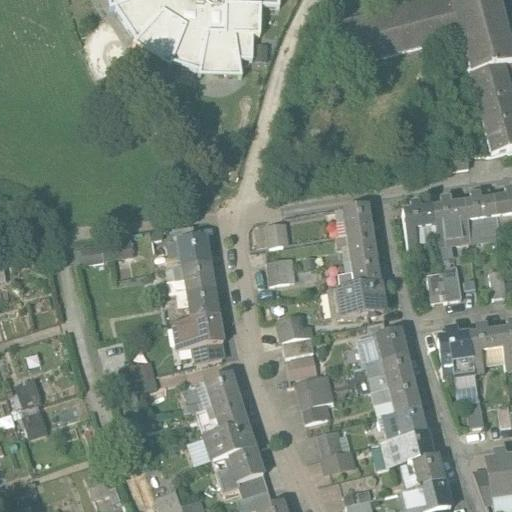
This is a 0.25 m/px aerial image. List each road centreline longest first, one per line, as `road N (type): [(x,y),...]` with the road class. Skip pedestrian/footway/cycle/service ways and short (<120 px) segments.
road 1 (residential): [(242,223),(234,282),(250,368),(309,511)]
road 2 (residential): [(377,202),(413,334)]
road 3 (residential): [(377,202),(242,223)]
road 4 (residential): [(511,176),(377,202)]
road 5 (residential): [(413,334),(453,454)]
